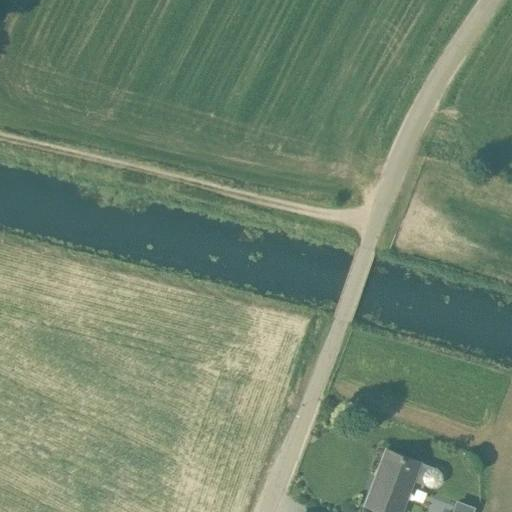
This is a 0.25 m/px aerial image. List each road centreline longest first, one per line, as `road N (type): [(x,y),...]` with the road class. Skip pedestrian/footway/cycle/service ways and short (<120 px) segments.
road 1 (unclassified): [(495,0),(445,67),(403,145),(265,511)]
road 2 (track): [(0,144),(370,229)]
